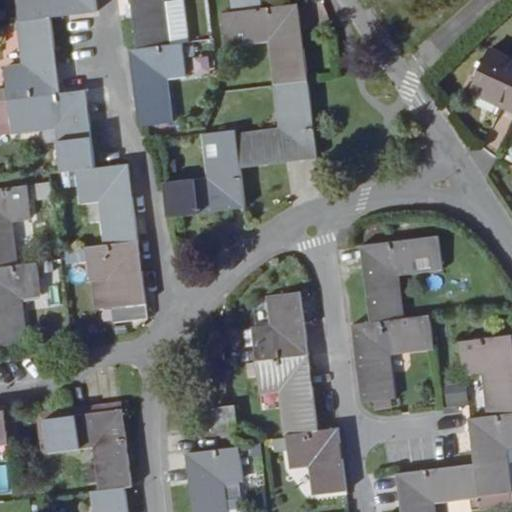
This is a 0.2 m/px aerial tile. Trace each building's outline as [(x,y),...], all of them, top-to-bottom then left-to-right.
[(98,13),(96,0),(18,0),(21,23),(52,19),(98,13)] [(132,0),(138,50),(172,46),(167,0),(169,0),(132,0)] [(190,43),(184,0),(169,0),(167,0),(172,46),(183,44),(190,43)] [(229,0),(231,13),(220,14),(224,39),(225,49),(269,44),(274,85),(309,80),(300,4),(261,9),(260,0),(229,0)] [(62,93),(52,19),(21,23),(19,23),(24,66),(5,68),(9,100),(62,93)] [(141,128),(174,124),(169,81),(188,79),(183,44),(172,46),(138,50),(132,51),(141,128)] [(511,57),(491,48),(472,90),(511,108),(511,57)] [(274,85),(280,130),(237,135),(242,168),(319,158),(309,80),(274,85)] [(9,100),(13,136),(58,130),(63,174),(78,172),(97,170),(86,90),(80,91),(62,93),(9,100)] [(237,135),(237,131),(203,135),(208,179),(165,184),(170,218),(247,208),(242,168),(237,135)] [(105,247),(141,242),(131,165),(97,170),(78,172),(83,208),(100,205),(105,247)] [(29,188),(0,191),(0,268),(21,266),(16,224),(33,221),(29,188)] [(362,246),(371,323),(406,319),(401,275),(445,269),(441,236),(362,246)] [(88,249),(92,284),(94,283),(110,281),(114,310),(116,325),(150,320),(141,242),(105,247),(88,249)] [(21,266),(0,268),(0,348),(30,344),(24,300),(42,298),(39,264),(21,266)] [(110,281),(94,283),(98,312),(114,310),(110,281)] [(253,327),(257,361),(310,354),(302,293),(268,297),(272,326),(253,327)] [(364,402),(398,398),(393,354),(436,349),(432,316),(406,319),(371,323),(354,326),(364,402)] [(483,373),(489,416),(511,413),(511,335),(461,342),(466,376),(483,373)] [(310,354),(257,361),(261,395),(279,393),(285,435),(288,435),(320,431),(310,354)] [(0,447),(11,446),(6,406),(0,407),(0,447)] [(214,409),(217,429),(239,426),(237,416),(236,406),(232,406),(214,409)] [(100,493),(127,490),(135,489),(125,411),(48,421),(52,455),(95,450),(100,493)] [(479,496),(511,492),(511,467),(510,449),(511,448),(511,413),(489,416),(470,419),(472,438),(475,465),(479,496)] [(311,468),(314,495),(348,491),(340,428),(335,429),(320,431),(288,435),(292,470),(311,468)] [(188,454),(195,511),(229,511),(226,485),(245,482),(241,447),(188,454)] [(475,465),(398,475),(403,511),(438,511),(438,504),(480,500),(479,496),(475,465)] [(130,511),(127,490),(100,493),(93,494),(95,511),(130,511)]
